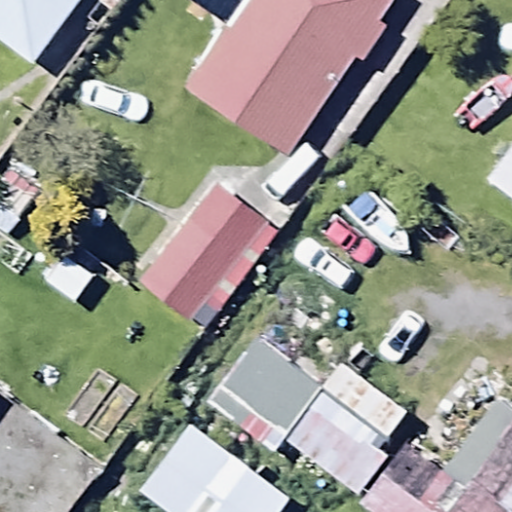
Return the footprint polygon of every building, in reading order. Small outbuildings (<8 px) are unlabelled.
[(0,0),(0,19),(14,0),(0,0)] [(281,163),(388,0),(255,0),(188,102),(281,163)] [(409,131),(379,114),(349,168),(380,185),(409,131)] [(267,255),(200,205),(124,306),(175,344),(187,328),(204,340),(267,255)] [(41,266),(19,290),(60,327),(82,303),(41,266)] [(339,435),(260,378),(215,441),(294,498),(339,435)] [(511,511),(511,398),(499,390),(418,511),(511,511)] [(257,511),(171,450),(126,511),(257,511)]
